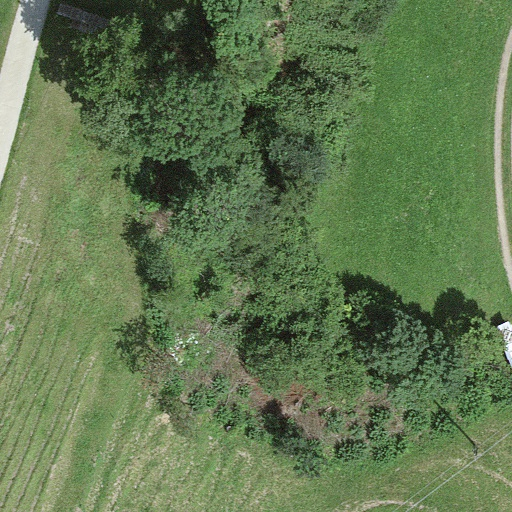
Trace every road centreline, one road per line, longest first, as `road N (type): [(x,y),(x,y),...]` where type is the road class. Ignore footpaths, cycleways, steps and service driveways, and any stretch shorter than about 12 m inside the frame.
road 1 (track): [(511,225),(511,74)]
road 2 (track): [(0,138),(37,0)]
